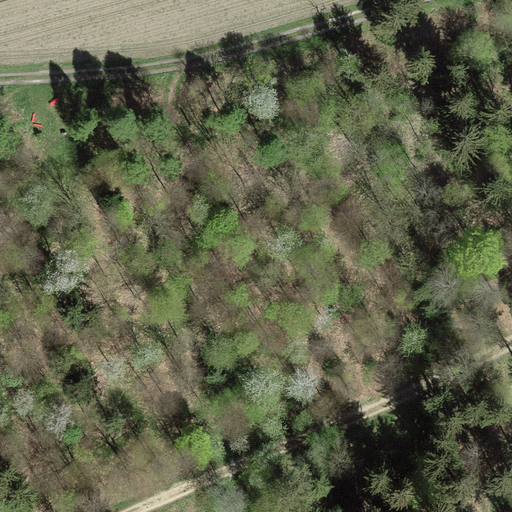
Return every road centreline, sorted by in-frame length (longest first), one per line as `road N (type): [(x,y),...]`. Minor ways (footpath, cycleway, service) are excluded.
road 1 (track): [(443,0),(149,70),(0,79)]
road 2 (track): [(126,511),(511,333)]
